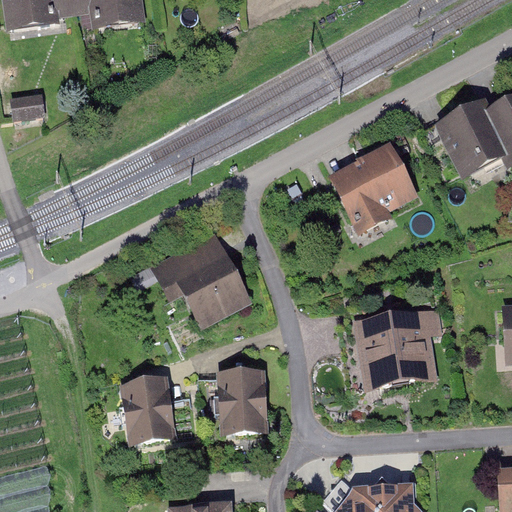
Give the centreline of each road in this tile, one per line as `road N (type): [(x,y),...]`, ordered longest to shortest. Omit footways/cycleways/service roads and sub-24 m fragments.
road 1 (residential): [(511,41),(238,185),(292,331),(305,447)]
road 2 (track): [(0,305),(238,185)]
road 3 (residential): [(305,447),(511,435)]
road 4 (track): [(81,511),(79,421),(62,327)]
